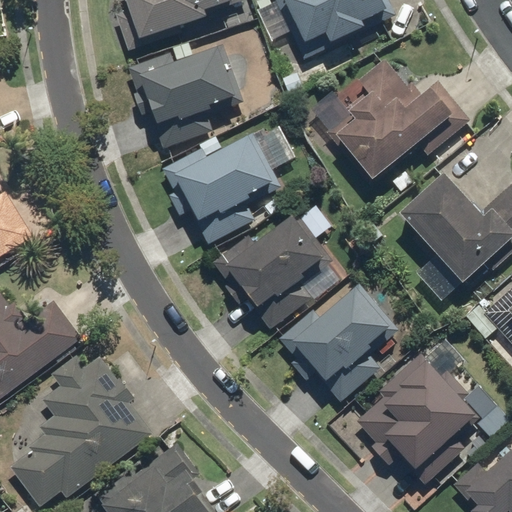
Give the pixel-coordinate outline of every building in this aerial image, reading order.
[(112,18),(126,55),(248,10),(244,0),(120,0),(125,13),(112,18)] [(376,0),(266,0),(253,6),(272,45),(289,37),(302,65),(388,24),(376,0)] [(170,56),(126,72),(156,154),(249,120),(222,46),(173,64),(170,56)] [(362,95),(321,129),(371,189),(419,150),(433,166),(476,131),(435,82),(422,94),(412,82),(403,90),(380,62),(353,84),(362,95)] [(218,143),(161,172),(174,196),(168,199),(178,219),(188,214),(207,248),(258,222),(251,207),(285,189),(275,171),(297,160),(280,128),(265,136),(262,131),(222,151),(218,143)] [(446,311),(511,255),(511,186),(476,217),(441,177),(394,217),(431,260),(415,274),(446,311)] [(0,261),(34,240),(4,193),(0,196),(0,261)] [(247,235),(211,262),(267,335),(311,303),(301,289),(333,265),(295,214),(254,245),(247,235)] [(511,323),(511,282),(509,285),(511,288),(511,305),(503,314),(511,323)] [(313,313),(279,342),(297,363),(291,367),(305,384),(310,379),(335,408),(383,368),(376,360),(403,338),(358,285),(318,319),(313,313)] [(0,402),(81,342),(52,304),(22,326),(0,296),(0,402)] [(500,328),(477,305),(465,317),(488,340),(500,328)] [(381,398),(353,424),(373,445),(368,450),(387,471),(398,460),(424,488),(466,449),(458,440),(478,421),(462,404),(470,397),(449,375),(464,362),(445,342),(425,361),(420,356),(378,394),(381,398)] [(67,502),(153,437),(130,406),(134,403),(101,359),(85,371),(75,359),(51,377),(59,389),(40,403),(52,419),(39,430),(44,436),(25,450),(29,454),(6,471),(36,511),(37,511),(61,494),(67,502)] [(151,474),(100,511),(204,511),(197,503),(203,499),(192,485),(202,478),(176,445),(146,468),(151,474)] [(511,511),(511,452),(487,475),(478,465),(451,490),(471,511),(511,511)]
